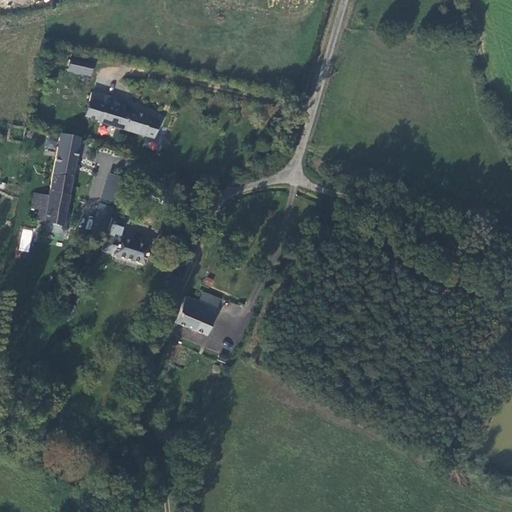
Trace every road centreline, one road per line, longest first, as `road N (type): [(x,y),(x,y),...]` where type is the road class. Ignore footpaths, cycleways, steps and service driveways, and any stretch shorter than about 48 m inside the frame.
road 1 (unclassified): [(345,0),(298,177),(222,194),(183,279)]
road 2 (track): [(298,177),(403,230),(511,270)]
